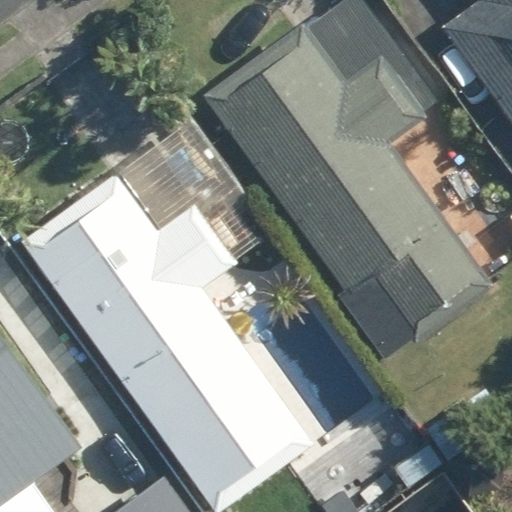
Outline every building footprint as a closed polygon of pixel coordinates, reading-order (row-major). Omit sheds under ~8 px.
[(343,290),(389,355),(415,337),(417,340),(498,283),(395,139),(431,113),(428,107),(441,98),(371,0),(344,0),(309,25),(305,20),(208,89),(349,287),(343,290)] [(511,0),(475,0),(444,23),(511,113),(511,0)] [(511,169),(479,125),(422,166),(499,272),(511,262),(511,169)] [(24,238),(223,510),(319,441),(205,285),(241,259),(198,200),(163,225),(122,167),(24,238)] [(0,503),(86,442),(0,324),(0,503)]
